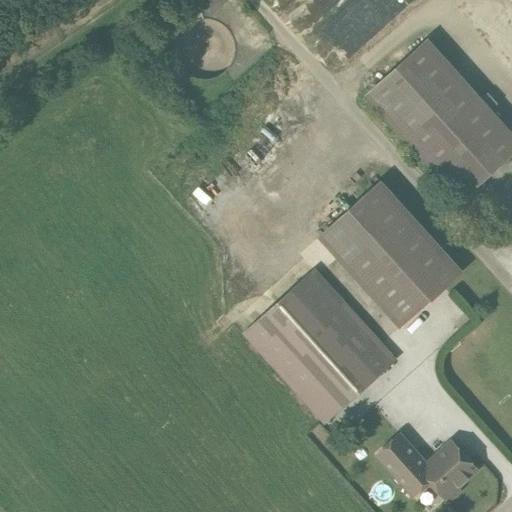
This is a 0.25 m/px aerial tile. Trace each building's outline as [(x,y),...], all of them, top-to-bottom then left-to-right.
[(461,199),(511,153),(511,136),(426,41),(367,94),(461,199)] [(401,326),(460,273),(380,183),(320,237),(401,326)] [(324,423),(394,360),(314,271),(244,333),(324,423)] [(393,473),(414,455),(415,453),(399,435),(376,455),(393,473)] [(458,486),(477,470),(452,442),(425,466),(414,455),(393,473),(414,496),(429,483),(444,499),(446,497),(452,499),(459,492),(458,486)]
